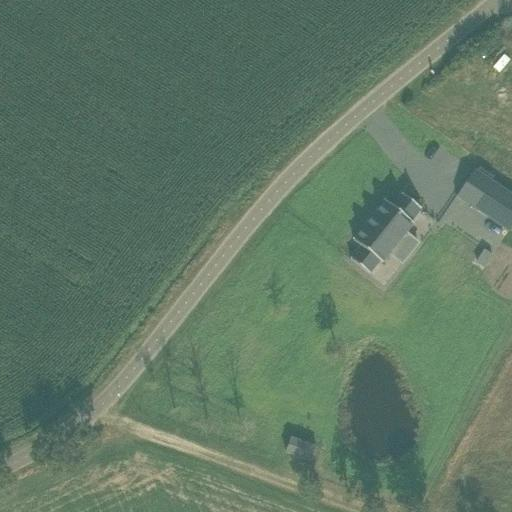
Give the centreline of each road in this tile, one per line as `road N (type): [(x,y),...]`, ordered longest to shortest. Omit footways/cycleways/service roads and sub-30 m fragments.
road 1 (unclassified): [(0,470),(65,438),(223,268),(304,161),(493,0)]
road 2 (track): [(375,511),(97,407)]
